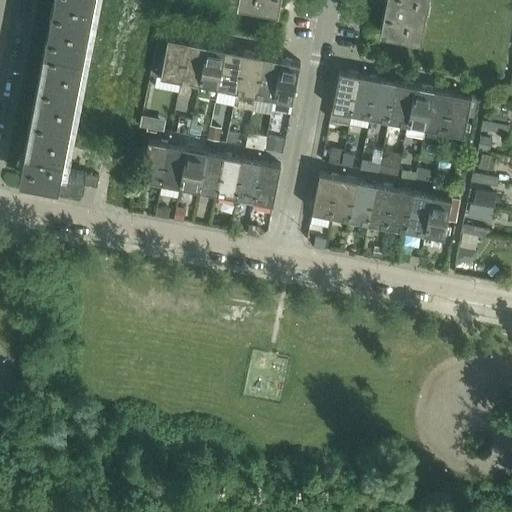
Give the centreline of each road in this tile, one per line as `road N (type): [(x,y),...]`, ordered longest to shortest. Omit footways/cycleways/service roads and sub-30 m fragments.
road 1 (residential): [(0,203),(281,261)]
road 2 (residential): [(281,261),(330,0)]
road 3 (residential): [(281,261),(511,300)]
